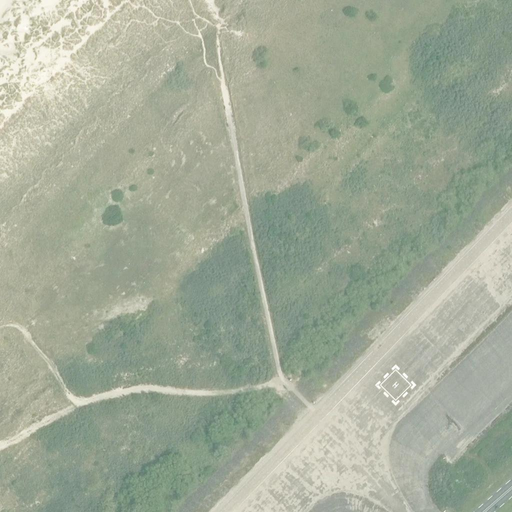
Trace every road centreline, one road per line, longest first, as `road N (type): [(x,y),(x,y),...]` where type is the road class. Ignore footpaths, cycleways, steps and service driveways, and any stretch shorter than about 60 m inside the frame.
road 1 (track): [(318,415),(278,372),(224,95)]
road 2 (track): [(283,380),(206,391),(140,386),(80,400),(54,378),(22,326),(0,325)]
road 3 (unclassified): [(318,415),(511,212)]
road 4 (unclassified): [(224,511),(318,415)]
road 5 (unclassified): [(400,511),(318,415)]
